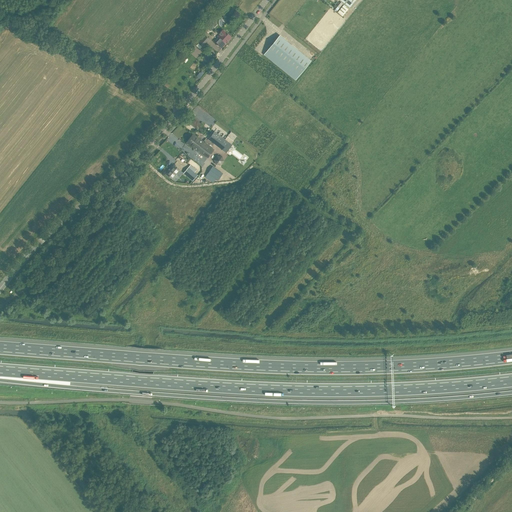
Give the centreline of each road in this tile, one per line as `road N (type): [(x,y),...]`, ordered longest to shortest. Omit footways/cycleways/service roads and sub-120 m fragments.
road 1 (motorway): [(511,357),(320,368),(0,347)]
road 2 (motorway): [(0,380),(320,401),(511,393)]
road 3 (motorway): [(0,369),(261,388),(511,379)]
road 4 (tertiary): [(0,289),(181,107)]
road 5 (unclassified): [(0,13),(181,107)]
road 6 (tertiary): [(181,107),(267,0)]
road 7 (track): [(136,333),(0,324)]
